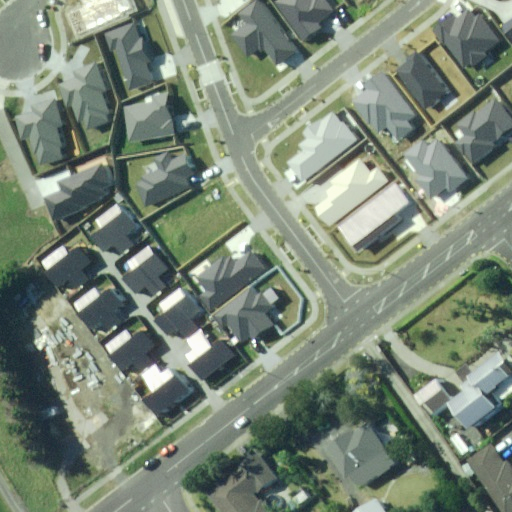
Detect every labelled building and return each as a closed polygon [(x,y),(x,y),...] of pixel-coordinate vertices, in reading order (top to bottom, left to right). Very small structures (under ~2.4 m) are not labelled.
[(511,382),(511,381),(511,349),(493,365),(492,363),(481,371),(473,362),(462,370),(473,383),(475,381),(479,386),(473,391),(472,390),(464,395),(462,397),(484,425),(511,404),(508,398),(502,391),(511,383),(511,382)] [(139,380),(144,376),(149,382),(162,372),(149,355),(136,366),(131,370),(139,380)] [(424,392),(440,413),(461,397),(445,376),(443,378),(424,392)] [(124,421),(131,431),(162,407),(143,382),(112,406),(124,421)] [(112,406),(110,403),(83,425),(97,442),(124,421),(112,406)] [(397,448),(379,421),(378,420),(376,421),(364,429),(362,425),(349,433),(347,431),(332,442),(355,476),(359,474),(365,483),(370,484),(386,473),(386,474),(393,469),(399,465),(398,463),(404,460),(398,452),(396,449),(397,448)] [(393,435),(396,436),(399,434),(399,431),(398,428),(394,427),(392,429),(391,432),(393,435)] [(473,450),(460,434),(454,439),(466,455),(473,450)] [(399,445),(404,442),(401,437),(396,441),(399,445)] [(511,511),(511,458),(510,460),(501,446),(498,442),(474,459),(474,460),(509,511),(511,511)] [(213,492),(228,511),(279,511),(280,511),(269,497),(267,498),(262,492),(264,490),(265,491),(285,475),(265,450),(246,465),(247,466),(234,476),(232,474),(222,482),(223,483),(213,492)] [(409,457),(413,462),(419,458),(416,452),(412,455),(409,457)] [(361,511),(393,511),(383,497),(373,504),(361,511)]
